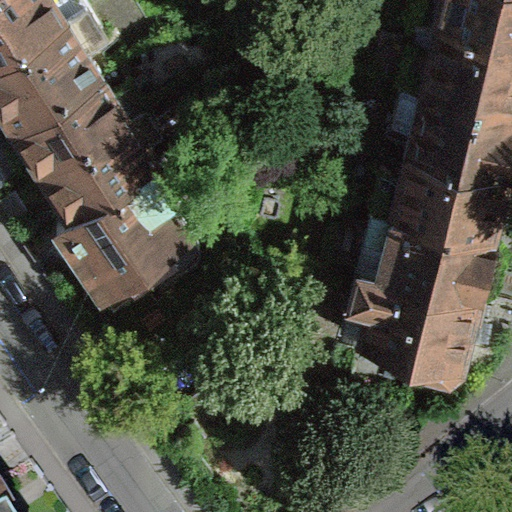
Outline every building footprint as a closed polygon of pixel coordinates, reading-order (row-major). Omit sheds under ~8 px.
[(88,43),(108,30),(88,0),(79,0),(0,50),(0,94),(17,120),(101,66),(102,65),(88,43)] [(0,0),(0,50),(79,0),(0,0)] [(511,0),(417,0),(415,13),(437,19),(511,37),(511,0)] [(431,42),(411,37),(402,75),(511,102),(511,37),(437,19),(431,42)] [(23,130),(45,164),(130,110),(101,66),(17,120),(23,130)] [(511,102),(402,75),(393,113),(412,117),(406,141),(511,167),(511,102)] [(51,173),(73,208),(154,156),(158,154),(130,110),(45,164),(51,173)] [(372,197),(494,227),(497,214),(502,192),(511,194),(511,167),(406,141),(401,165),(381,160),(372,197)] [(175,187),(154,156),(73,208),(58,218),(69,235),(113,300),(155,271),(146,257),(190,226),(167,193),(175,187)] [(494,227),(372,197),(357,259),(479,289),(480,287),(492,280),(493,276),(496,264),(488,253),(494,227)] [(479,289),(357,259),(341,323),(360,328),(359,331),(419,345),(427,361),(449,366),(462,356),(466,339),(479,289)] [(193,349),(212,376),(260,342),(240,315),(193,349)] [(260,342),(212,376),(229,399),(276,365),(260,342)]
